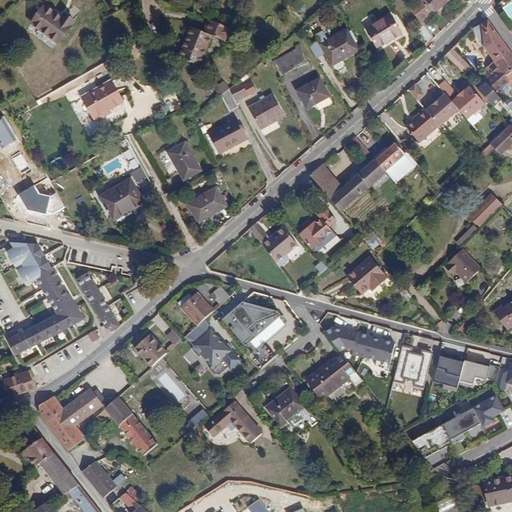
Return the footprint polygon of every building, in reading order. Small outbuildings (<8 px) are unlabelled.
[(470,0),(469,0),(420,0),(410,9),(421,22),(448,0),(457,0),(462,4),(466,2),(470,0)] [(45,5),(31,24),(59,44),(75,21),(66,13),(63,17),(45,5)] [(390,15),(367,29),(378,48),(402,33),(390,15)] [(225,41),(231,28),(209,19),(204,32),(191,27),(179,57),(200,66),(212,36),(225,41)] [(488,20),(481,24),(484,48),(494,61),(511,52),(488,20)] [(318,40),(309,45),(317,58),(325,54),(332,66),(359,50),(346,29),(328,39),(320,44),(318,40)] [(315,35),(318,40),(320,44),(328,39),(323,31),(315,35)] [(456,46),(447,56),(457,67),(467,57),(456,46)] [(300,48),(274,62),(281,76),(301,65),(305,72),(311,69),(300,48)] [(511,53),(511,52),(494,61),(500,70),(509,82),(511,85),(511,53)] [(487,71),(473,84),(477,88),(486,81),(500,70),(494,61),(494,62),(485,68),(487,71)] [(509,82),(500,70),(486,81),(495,93),(509,82)] [(320,78),(297,91),(307,109),(330,96),(320,78)] [(113,80),(82,97),(95,121),(111,112),(109,108),(113,105),(116,107),(124,102),(113,80)] [(249,95),(241,80),(230,89),(236,102),(249,95)] [(486,81),(477,88),(487,100),(494,107),(502,101),(495,93),(486,81)] [(221,96),(230,89),(224,83),(216,89),(221,96)] [(473,84),(452,101),(460,111),(467,118),(487,100),(477,88),(473,84)] [(414,85),(408,90),(418,102),(424,97),(414,85)] [(236,102),(230,89),(221,96),(230,112),(238,107),(236,102)] [(275,119),(277,122),(286,117),(274,94),(266,98),(264,95),(259,98),(261,101),(249,108),(260,127),(275,119)] [(427,111),(439,126),(440,128),(460,111),(452,101),(445,95),(427,111)] [(427,111),(424,109),(415,116),(416,118),(406,127),(420,142),(439,126),(427,111)] [(238,117),(209,133),(220,154),(249,138),(238,117)] [(262,130),(277,122),(275,119),(260,127),(262,130)] [(490,144),(500,155),(508,148),(506,146),(511,140),(511,125),(510,125),(492,142),(490,144)] [(356,136),(350,141),(365,159),(371,155),(356,136)] [(0,179),(0,180),(23,167),(21,163),(27,159),(17,143),(11,147),(12,150),(0,157),(0,179)] [(185,143),(168,153),(184,180),(201,170),(185,143)] [(390,177),(393,180),(412,163),(404,154),(395,143),(375,160),(386,172),(390,177)] [(393,180),(395,183),(417,163),(407,152),(404,154),(412,163),(393,180)] [(310,175),(341,212),(372,185),(386,172),(375,160),(343,188),(323,164),(310,175)] [(137,170),(131,174),(136,182),(142,179),(137,170)] [(386,172),(372,185),(376,189),(390,177),(386,172)] [(130,178),(99,196),(114,221),(145,203),(130,178)] [(216,188),(188,204),(199,224),(228,206),(216,188)] [(470,216),(480,227),(484,224),(502,204),(491,194),(470,216)] [(299,235),(319,258),(340,239),(329,227),(336,221),(322,204),(314,210),(321,219),(316,223),(314,222),(299,235)] [(257,222),(250,229),(260,240),(267,234),(257,222)] [(461,246),(477,229),(473,225),(456,242),(461,246)] [(263,244),(280,266),(289,259),(286,254),(298,245),(283,227),(263,244)] [(369,245),(378,237),(374,231),(364,239),(369,245)] [(369,245),(373,250),(383,242),(378,237),(369,245)] [(38,280),(17,244),(10,244),(32,284),(38,280)] [(55,270),(40,244),(17,244),(38,280),(55,270)] [(77,279),(57,246),(49,244),(40,244),(55,270),(76,305),(88,297),(77,279)] [(290,258),(302,251),(299,246),(287,254),(290,258)] [(456,272),(467,283),(481,268),(462,249),(448,263),(449,265),(446,268),(452,275),(456,272)] [(388,278),(371,258),(347,277),(362,294),(370,287),(373,291),(388,278)] [(319,273),(327,269),(323,262),(315,266),(319,273)] [(84,318),(76,305),(55,270),(38,280),(59,315),(23,333),(21,329),(7,336),(9,340),(8,340),(16,355),(84,318)] [(97,272),(90,277),(103,296),(109,292),(97,272)] [(90,277),(88,273),(77,279),(88,297),(106,327),(116,330),(121,326),(103,296),(90,277)] [(224,307),(234,298),(225,289),(216,297),(224,307)] [(207,322),(217,312),(201,294),(185,308),(201,326),(207,322)] [(511,302),(505,308),(502,305),(493,312),(507,330),(511,326),(511,302)] [(280,315),(244,305),(224,322),(266,373),(278,363),(267,349),(290,330),(280,315)] [(207,322),(201,326),(188,338),(196,347),(193,350),(201,358),(204,356),(214,367),(211,370),(217,376),(222,376),(231,368),(233,370),(241,362),(232,351),(229,354),(212,333),(214,331),(207,322)] [(458,329),(464,332),(469,327),(463,323),(458,329)] [(91,341),(102,336),(98,328),(88,333),(91,341)] [(342,352),(349,348),(354,349),(358,334),(333,329),(326,332),(342,352)] [(371,336),(358,333),(358,334),(354,349),(353,354),(378,360),(377,366),(390,369),(396,342),(382,339),(382,340),(371,338),(371,336)] [(156,367),(170,354),(154,335),(139,348),(156,367)] [(402,345),(395,379),(405,381),(406,376),(416,378),(415,383),(425,385),(432,352),(423,350),(422,355),(413,353),(413,355),(410,355),(411,352),(412,348),(402,345)] [(0,379),(0,380),(15,376),(0,347),(0,379)] [(453,356),(442,353),(435,382),(446,385),(445,389),(458,392),(460,385),(465,363),(452,360),(453,356)] [(329,403),(356,381),(340,361),(313,384),(329,403)] [(490,367),(465,361),(465,363),(460,385),(474,388),(476,378),(497,382),(500,368),(490,366),(490,367)] [(510,371),(500,368),(497,382),(503,393),(504,393),(506,385),(510,371)] [(30,392),(37,388),(30,374),(33,373),(31,370),(15,376),(0,380),(9,398),(30,392)] [(304,414),(311,408),(295,388),(270,409),(287,428),(296,421),(301,426),(309,419),(304,414)] [(93,391),(84,397),(95,412),(105,405),(93,391)] [(494,420),(492,416),(504,410),(497,395),(473,408),(480,422),(482,426),(494,420)] [(65,411),(56,399),(42,403),(40,412),(70,452),(86,439),(76,426),(95,412),(84,397),(65,411)] [(148,455),(161,444),(120,398),(99,417),(104,424),(113,417),(148,455)] [(459,404),(461,411),(471,407),(468,401),(459,404)] [(247,435),(258,427),(239,403),(208,428),(217,437),(230,427),(228,424),(234,420),(247,435)] [(473,408),(443,424),(452,440),(452,442),(464,435),(462,431),(480,422),(473,408)] [(443,424),(416,439),(427,453),(452,440),(443,424)] [(79,482),(45,437),(25,451),(38,468),(43,464),(64,493),(66,492),(79,482)] [(121,485),(127,481),(122,474),(113,480),(100,462),(85,472),(103,496),(121,485)] [(485,501),(511,495),(511,468),(509,469),(509,473),(480,478),(485,501)] [(100,511),(79,482),(66,492),(81,511),(100,511)] [(221,485),(191,505),(196,511),(198,511),(227,493),(221,485)] [(438,511),(443,511),(456,507),(453,498),(436,504),(438,511)] [(55,511),(49,501),(35,509),(37,511),(55,511)]
